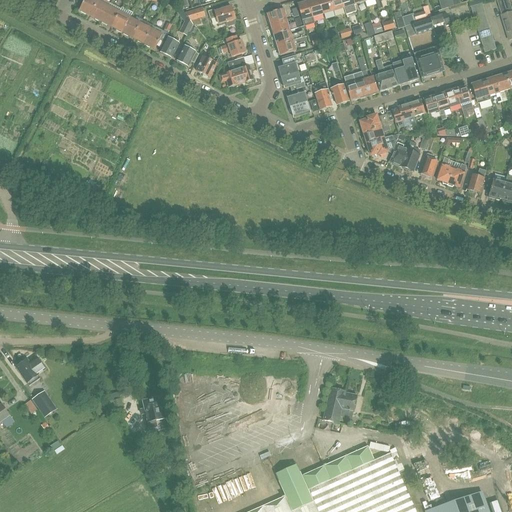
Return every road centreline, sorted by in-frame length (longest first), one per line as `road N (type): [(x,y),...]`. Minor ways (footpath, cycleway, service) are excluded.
road 1 (primary): [(0,264),(511,318)]
road 2 (primary): [(511,296),(0,246)]
road 3 (tertiary): [(499,379),(114,325)]
road 4 (residential): [(354,163),(342,120),(347,111),(511,61)]
road 5 (residential): [(254,118),(60,16)]
road 6 (residential): [(511,216),(354,163)]
road 7 (unclassified): [(0,341),(94,340),(114,325)]
